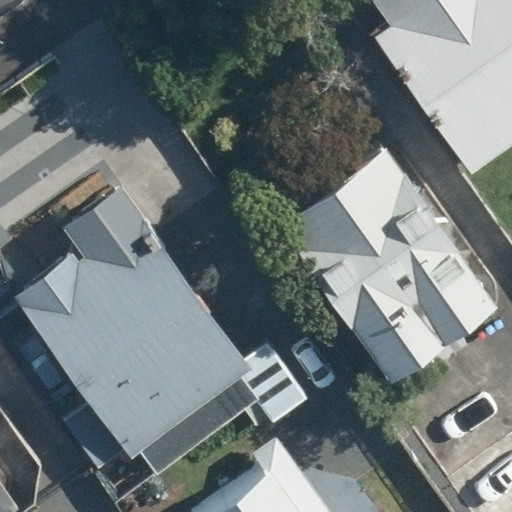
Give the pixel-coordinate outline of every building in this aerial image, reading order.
[(511,0),(389,0),(391,2),(374,14),(474,157),(511,129),(511,0)] [(393,131),(284,206),(389,361),(499,287),(393,131)] [(269,417),(310,386),(270,332),(249,348),(124,179),(62,225),(74,240),(16,282),(153,466),(251,393),(269,417)] [(0,398),(8,392),(0,382),(0,492),(18,479),(0,454),(0,398)] [(264,457),(202,505),(207,511),(337,511),(274,429),(254,445),(264,457)] [(511,511),(511,433),(451,476),(476,511),(511,511)]
